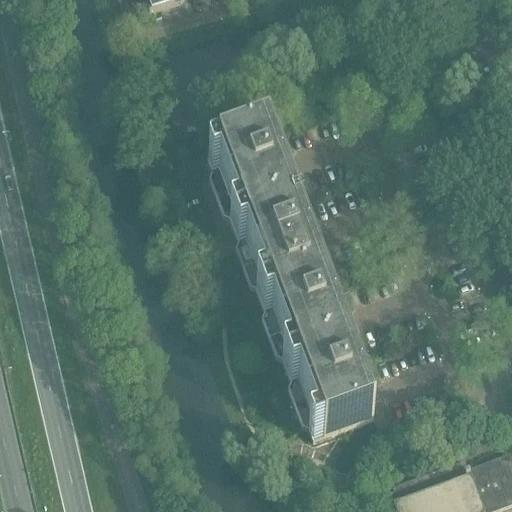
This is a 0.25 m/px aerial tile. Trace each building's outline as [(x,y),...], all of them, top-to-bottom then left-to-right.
[(144,0),(143,0),(148,17),(183,5),(181,0),(186,0),(188,2),(191,1),(193,0),(144,0)] [(207,164),(211,177),(208,183),(223,221),(229,224),(231,229),(291,207),(283,185),(288,183),(278,157),(273,159),(267,142),(207,164)] [(238,247),(235,253),(249,291),(255,294),(257,300),(317,277),(309,255),(315,253),(305,227),(299,229),(291,207),(231,229),(238,247)] [(264,317),(261,323),(275,361),(282,364),(284,369),(344,347),(335,325),(341,323),(331,297),(326,299),(317,277),(257,300),(264,317)] [(284,369),(290,387),(287,393),(302,431),(308,434),(313,447),(373,424),(362,395),(367,393),(357,367),(352,369),(344,347),(284,369)] [(433,412),(417,419),(423,434),(439,428),(433,412)] [(464,465),(392,492),(397,507),(393,508),(394,511),(504,511),(511,509),(511,468),(508,459),(468,474),(464,465)]
